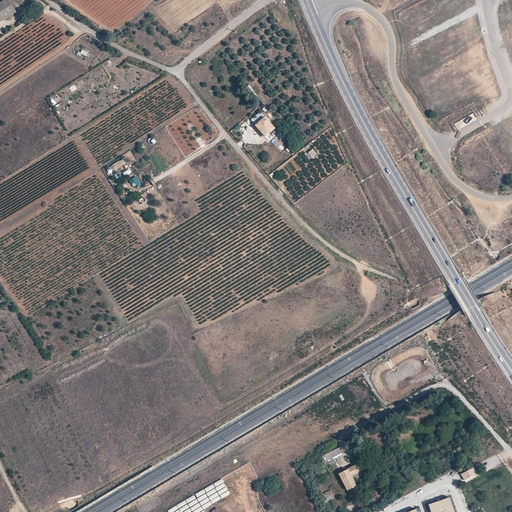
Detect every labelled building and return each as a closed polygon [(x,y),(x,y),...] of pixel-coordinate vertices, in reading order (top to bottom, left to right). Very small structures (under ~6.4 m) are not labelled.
[(0,21),(16,11),(8,0),(5,0),(0,3),(0,21)] [(423,62),(416,65),(418,72),(426,70),(423,62)] [(500,79),(492,81),(494,88),(502,86),(500,79)] [(255,124),(264,116),(260,112),(251,120),(255,124)] [(454,124),(457,130),(475,119),(472,113),(454,124)] [(255,124),(265,136),(275,128),(264,116),(255,124)] [(308,160),(317,155),(313,149),(305,154),(308,160)] [(109,173),(126,165),(124,159),(106,168),(109,173)] [(129,181),(134,188),(142,183),(137,176),(129,181)] [(322,456),(325,463),(342,454),(339,447),(322,456)] [(339,474),(347,490),(357,485),(354,480),(362,475),(356,465),(339,474)] [(461,474),(465,481),(476,474),(473,468),(461,474)] [(321,494),(325,501),(329,499),(328,497),(333,495),(331,489),(321,494)] [(428,504),(430,511),(455,511),(450,496),(428,504)]
